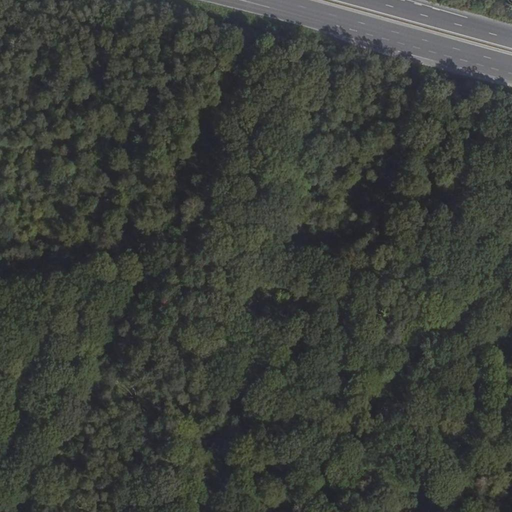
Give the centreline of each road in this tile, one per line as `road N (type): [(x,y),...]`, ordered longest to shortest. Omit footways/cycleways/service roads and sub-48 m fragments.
road 1 (track): [(214,511),(253,324),(326,67)]
road 2 (trunk): [(214,0),(487,57)]
road 3 (trunk): [(275,0),(487,57)]
road 4 (trunk): [(511,37),(375,0)]
